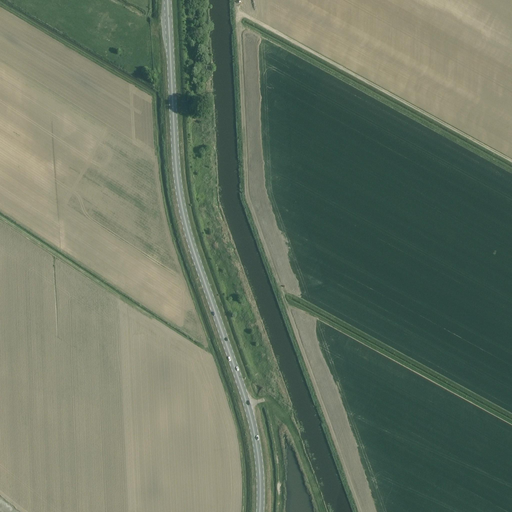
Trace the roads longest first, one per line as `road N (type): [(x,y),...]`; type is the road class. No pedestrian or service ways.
road 1 (track): [(359,511),(246,197),(235,0)]
road 2 (primary): [(259,511),(249,412),(183,217),(167,0)]
road 3 (track): [(511,161),(235,10)]
road 4 (track): [(0,6),(152,95),(155,156)]
road 5 (track): [(0,219),(152,319)]
